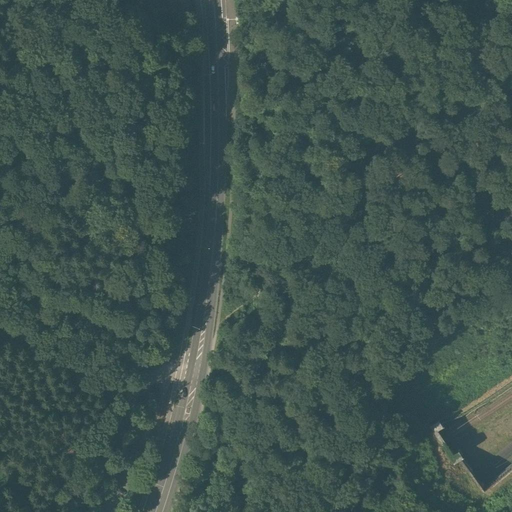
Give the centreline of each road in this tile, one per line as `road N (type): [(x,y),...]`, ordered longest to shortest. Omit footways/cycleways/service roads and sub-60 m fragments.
road 1 (unknown): [(100,424),(153,208),(140,65),(116,0)]
road 2 (primary): [(195,375),(215,213),(212,0)]
road 3 (track): [(337,442),(340,397),(356,363),(414,315),(452,269),(511,232)]
road 4 (unclassified): [(195,375),(168,374),(146,388),(75,511)]
road 5 (primary): [(158,511),(195,375)]
